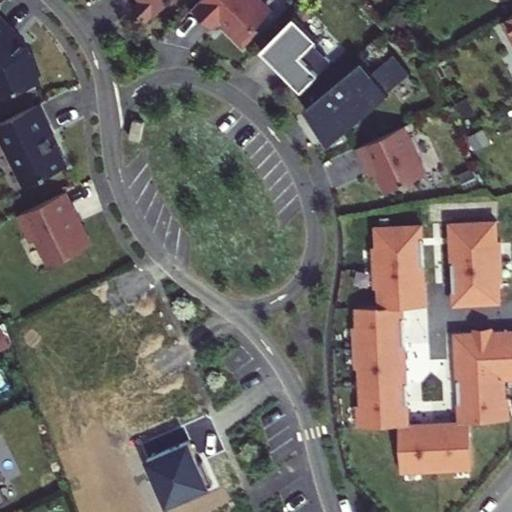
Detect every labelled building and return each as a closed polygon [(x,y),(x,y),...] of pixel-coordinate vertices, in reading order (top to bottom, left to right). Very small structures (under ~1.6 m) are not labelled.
[(137,0),(131,7),(143,20),(154,9),(156,11),(167,0),(137,0)] [(270,10),(260,0),(197,0),(191,7),(212,28),(219,21),(242,43),(256,28),(254,26),(270,10)] [(511,13),(503,19),(508,28),(506,29),(511,39),(511,13)] [(316,37),(293,14),(259,48),(300,88),(328,60),(310,42),(316,37)] [(12,31),(0,19),(0,95),(36,82),(34,75),(38,74),(30,52),(26,54),(24,49),(9,34),(12,31)] [(370,71),(360,59),(323,90),(339,109),(336,111),(346,124),(408,72),(392,52),(370,71)] [(339,109),(323,90),(302,108),(325,142),(346,124),(336,111),(339,109)] [(51,133),(37,103),(0,121),(0,134),(25,185),(64,165),(54,145),(51,146),(46,136),(51,133)] [(146,121),(133,119),(130,140),(143,141),(146,121)] [(424,172),(402,124),(357,146),(365,164),(370,161),(384,191),(424,172)] [(73,209),(64,191),(17,214),(28,236),(35,239),(48,265),(87,245),(70,210),(73,209)] [(495,219),(449,222),(453,303),(499,300),(498,281),(501,281),(499,239),(496,239),(495,219)] [(425,304),(421,223),(375,226),(376,245),(373,245),(375,287),(378,287),(379,306),(402,305),(425,304)] [(408,423),(402,305),(379,306),(356,308),(357,327),(354,327),(356,369),(359,369),(361,405),(358,405),(359,426),(399,424),(408,423)] [(511,356),(511,330),(455,333),(460,420),(470,420),(509,418),(508,395),(504,395),(503,377),(511,376),(511,356)] [(472,467),(470,420),(460,420),(408,423),(399,424),(401,470),(472,467)]
